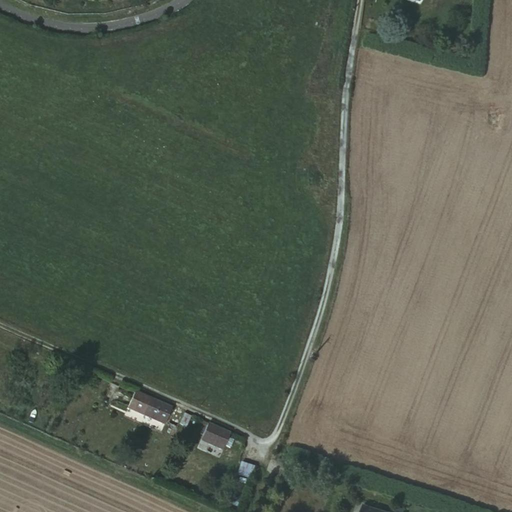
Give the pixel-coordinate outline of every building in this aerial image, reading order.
[(70,379),(75,369),(64,365),(60,375),(70,379)] [(166,412),(168,406),(145,397),(138,414),(161,423),(166,412)] [(178,410),(168,406),(166,412),(175,416),(178,410)] [(181,413),(177,423),(184,426),(188,416),(181,413)] [(227,432),(203,422),(196,438),(220,448),(227,432)] [(255,465),(242,459),(237,470),(250,476),(255,465)]
